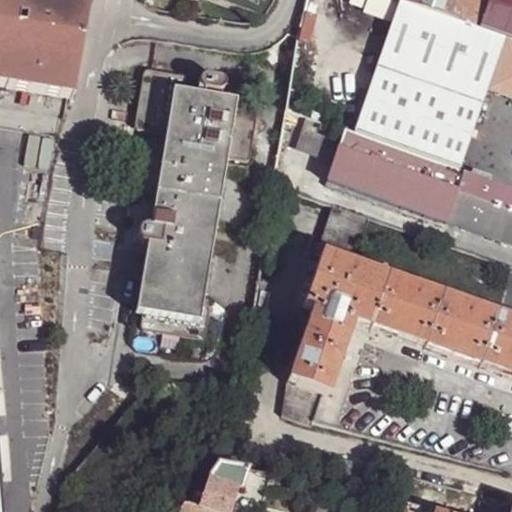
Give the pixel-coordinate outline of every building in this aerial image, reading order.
[(0,0),(0,88),(72,100),(88,0),(0,0)] [(388,0),(397,3),(476,31),(486,0),(388,0)] [(511,0),(486,0),(476,31),(504,41),(511,43),(511,0)] [(504,41),(476,31),(397,3),(374,71),(480,108),(485,92),(504,41)] [(511,43),(504,41),(485,92),(511,101),(511,43)] [(480,108),(374,71),(352,135),(458,172),(480,108)] [(144,76),(134,130),(134,131),(136,134),(165,140),(150,231),(142,231),(138,236),(137,242),(140,247),(146,249),(134,315),(140,317),(139,318),(136,324),(137,330),(142,333),(198,343),(202,343),(203,340),(208,311),(208,309),(200,307),(211,243),(208,237),(202,235),(214,166),(211,164),(212,159),(242,166),(244,166),(248,163),(257,117),(254,115),(187,103),(190,87),(190,83),(148,75),(144,76)] [(194,97),(197,99),(210,101),(212,101),(214,100),(216,98),(217,96),(218,93),(218,91),(216,88),(214,87),(212,86),(199,84),(197,84),(195,85),(193,87),(192,89),(191,92),(193,95),(194,97)] [(333,163),(344,132),(309,121),(298,150),(333,163)] [(459,192),(465,174),(458,172),(352,135),(344,132),(333,163),(326,185),(447,226),(447,225),(459,192)] [(511,190),(465,174),(459,192),(511,209),(511,190)] [(511,209),(459,192),(447,225),(511,247),(511,209)] [(353,267),(369,220),(333,207),(317,254),(321,256),(353,267)] [(353,267),(321,256),(303,308),(312,311),(288,384),(322,396),(328,397),(352,325),(368,330),(386,278),(353,267)] [(441,297),(386,278),(368,330),(423,349),(441,297)] [(496,317),(441,297),(423,349),(478,369),(496,317)] [(511,322),(496,317),(478,369),(511,380),(511,322)] [(322,396),(288,384),(283,417),(312,426),(322,396)] [(253,472),(257,473),(266,475),(268,463),(256,460),(253,472)] [(236,489),(236,490),(241,491),(247,471),(217,464),(208,479),(236,489)] [(204,511),(228,511),(236,490),(236,489),(208,479),(202,496),(197,509),(204,511)] [(195,494),(188,506),(197,509),(202,496),(195,494)]
